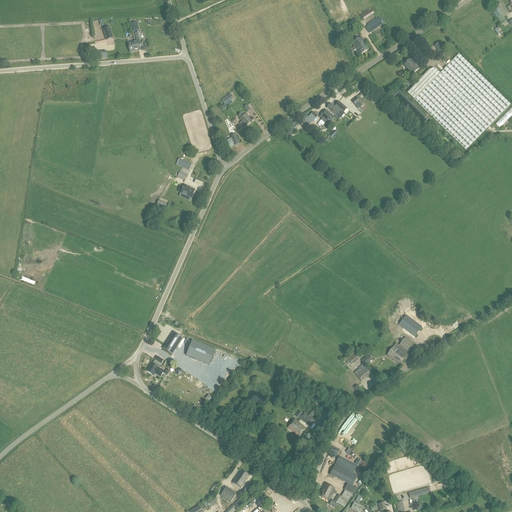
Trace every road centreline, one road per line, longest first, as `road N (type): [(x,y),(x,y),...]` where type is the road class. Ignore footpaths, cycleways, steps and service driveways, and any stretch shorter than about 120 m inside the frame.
road 1 (unclassified): [(306,505),(350,410),(511,297)]
road 2 (unclassified): [(222,170),(467,0)]
road 3 (unclassified): [(306,505),(139,384)]
road 4 (unclassified): [(135,354),(222,170)]
road 5 (unclassified): [(0,71),(186,56)]
road 6 (unclassified): [(0,457),(112,374)]
